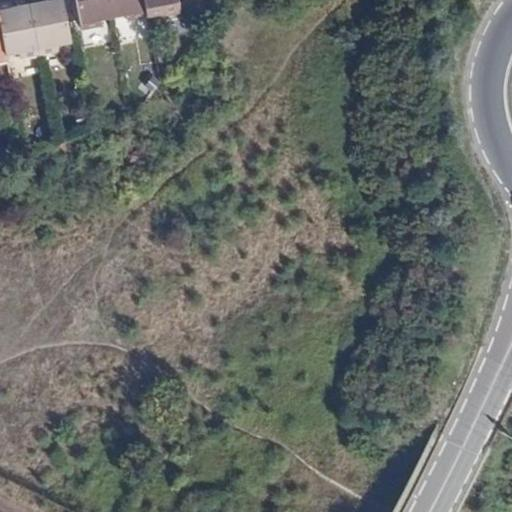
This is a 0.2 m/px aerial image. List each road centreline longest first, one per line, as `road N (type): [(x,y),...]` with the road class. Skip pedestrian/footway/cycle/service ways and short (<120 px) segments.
road 1 (secondary): [(511,10),(494,38),(483,83),(488,129),(511,173)]
road 2 (secondary): [(433,511),(500,369)]
